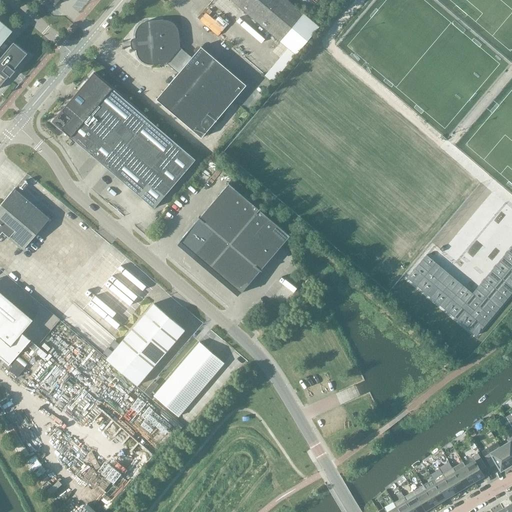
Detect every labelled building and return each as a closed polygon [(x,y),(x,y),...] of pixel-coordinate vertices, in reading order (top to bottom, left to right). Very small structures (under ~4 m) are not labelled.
[(231,0),(245,11),(253,19),(266,30),(280,42),(285,46),(296,55),(306,43),(309,39),(311,37),(312,36),(319,28),(303,15),(286,0),(231,0)] [(136,29),(135,33),(135,35),(135,39),(136,54),(137,57),(139,59),(141,61),(142,62),(144,64),(148,65),(167,64),(170,60),(181,70),(156,99),(201,138),(246,86),(201,47),(191,58),(179,47),(178,33),(178,31),(178,30),(176,27),(175,26),(174,25),(172,23),(170,22),(169,20),(166,21),(164,21),(145,22),(142,23),(140,24),(139,26),(137,28),(136,29)] [(0,46),(12,32),(0,21),(0,46)] [(27,54),(13,42),(0,58),(0,86),(8,76),(10,77),(15,71),(14,70),(27,54)] [(93,73),(52,121),(154,209),(195,160),(93,73)] [(152,92),(146,85),(139,78),(134,83),(146,97),(152,92)] [(210,138),(205,145),(211,149),(216,143),(210,138)] [(219,195),(249,221),(259,209),(263,205),(247,191),(243,196),(228,184),(219,195)] [(49,219),(14,189),(0,205),(0,234),(2,232),(23,249),(49,219)] [(249,221),(219,195),(209,207),(239,233),(249,221)] [(239,233),(209,207),(199,218),(215,231),(230,244),(239,233)] [(249,221),(280,247),(290,236),(259,210),(260,209),(259,209),(249,221)] [(179,241),(194,254),(215,231),(199,218),(198,217),(198,218),(199,218),(179,241)] [(280,247),(249,221),(239,233),(270,259),(280,247)] [(230,244),(215,231),(194,254),(210,267),(230,244)] [(270,259),(239,233),(230,244),(245,257),(260,270),(270,259)] [(245,257),(230,244),(210,267),(225,280),(245,257)] [(511,245),(472,294),(447,272),(434,262),(426,255),(407,278),(473,334),(476,336),(511,293),(511,245)] [(260,270),(245,257),(225,280),(240,294),(260,271),(261,271),(260,270)] [(92,311),(96,306),(67,283),(55,297),(77,315),(85,306),(92,311)] [(30,339),(27,337),(21,332),(32,319),(24,312),(0,291),(0,358),(4,363),(3,365),(8,369),(11,366),(9,364),(25,345),(30,339)] [(99,292),(95,296),(116,314),(119,310),(99,292)] [(128,307),(132,302),(120,293),(116,297),(128,307)] [(137,386),(184,330),(154,304),(106,359),(137,386)] [(178,417),(224,363),(199,342),(153,396),(178,417)] [(511,439),(500,447),(510,465),(511,463),(511,439)] [(510,465),(500,447),(484,456),(491,467),(496,464),(500,471),(510,465)] [(477,453),(471,456),(474,461),(473,461),(465,466),(474,481),(483,476),(480,471),(486,468),(477,453)] [(453,467),(452,468),(464,487),(470,484),(472,487),(476,485),(474,481),(465,466),(455,472),(453,467)] [(118,468),(115,472),(126,483),(130,478),(118,468)] [(452,468),(442,474),(456,497),(460,495),(458,491),(464,487),(452,468)] [(456,497),(442,474),(432,480),(435,484),(444,499),(450,495),(453,499),(456,497)] [(112,475),(107,481),(112,485),(117,479),(112,475)] [(435,484),(425,489),(437,509),(440,506),(438,503),(444,499),(435,484)] [(425,489),(416,495),(425,511),(431,507),(433,511),(437,509),(425,489)] [(416,495),(406,501),(412,511),(422,511),(425,511),(416,495)] [(396,507),(395,507),(397,511),(412,511),(406,501),(404,497),(393,503),(396,507)] [(511,511),(511,503),(503,509),(504,511),(511,511)]
